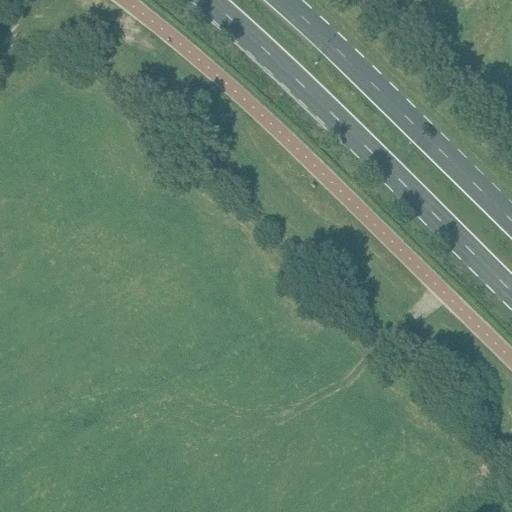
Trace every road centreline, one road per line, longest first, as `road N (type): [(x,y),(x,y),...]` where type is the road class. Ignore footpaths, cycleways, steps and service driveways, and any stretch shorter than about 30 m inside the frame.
road 1 (unclassified): [(511,359),(289,139),(123,0)]
road 2 (primary): [(208,0),(511,290)]
road 3 (primary): [(511,219),(284,0)]
